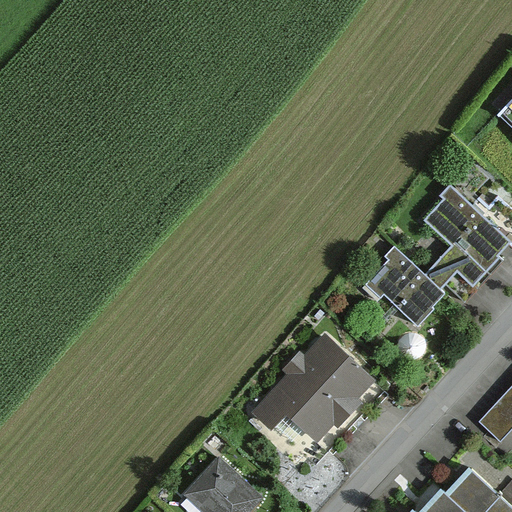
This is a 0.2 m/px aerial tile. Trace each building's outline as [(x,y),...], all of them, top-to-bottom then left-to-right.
[(511,94),(497,111),(511,124),(511,94)] [(453,242),(425,272),(441,287),(445,282),(465,300),(505,258),(498,251),(510,238),(453,185),(425,216),(453,242)] [(392,259),(368,284),(381,296),(384,293),(419,325),(435,308),(432,305),(445,291),(441,287),(425,272),(396,246),(388,255),(392,259)] [(289,374),(253,412),(271,429),(287,412),(316,440),(332,422),(337,427),(360,402),(357,399),(375,379),(327,334),(306,356),(301,352),(285,370),(289,374)] [(511,427),(511,386),(479,421),(499,441),(511,427)] [(220,459),(189,494),(208,511),(249,511),(262,498),(220,459)] [(511,506),(470,468),(446,495),(464,511),(510,511),(511,510),(511,506)] [(441,491),(421,511),(464,511),(446,495),(441,491)]
